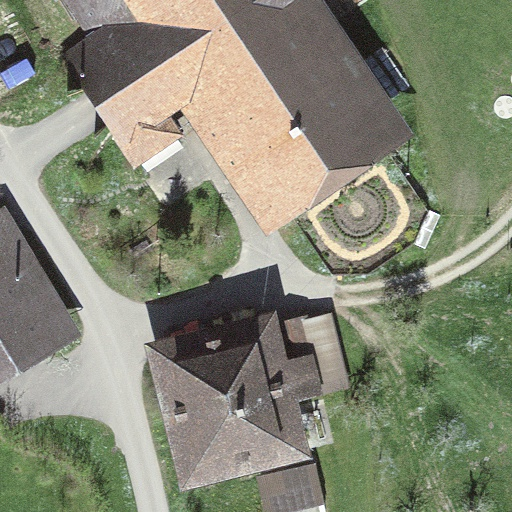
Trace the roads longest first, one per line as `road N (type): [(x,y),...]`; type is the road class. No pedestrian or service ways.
road 1 (track): [(511,224),(441,275),(357,295),(272,283),(102,335)]
road 2 (track): [(0,170),(102,335)]
road 3 (track): [(102,335),(155,511)]
